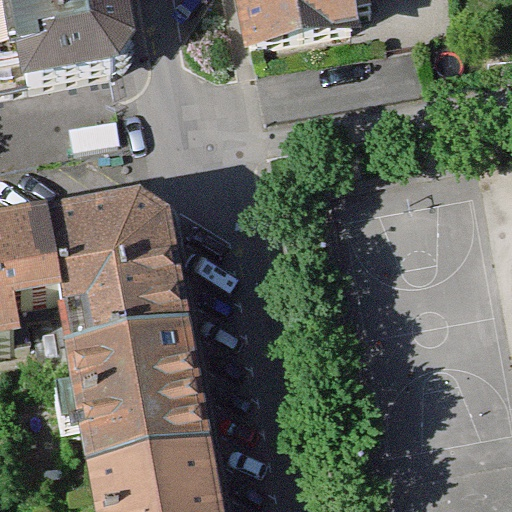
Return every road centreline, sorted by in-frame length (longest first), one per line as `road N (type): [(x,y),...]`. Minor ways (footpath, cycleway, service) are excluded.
road 1 (residential): [(285,511),(237,220),(195,134)]
road 2 (residential): [(195,134),(511,89)]
road 3 (residential): [(0,166),(195,134)]
road 4 (residential): [(195,134),(166,75),(153,0)]
